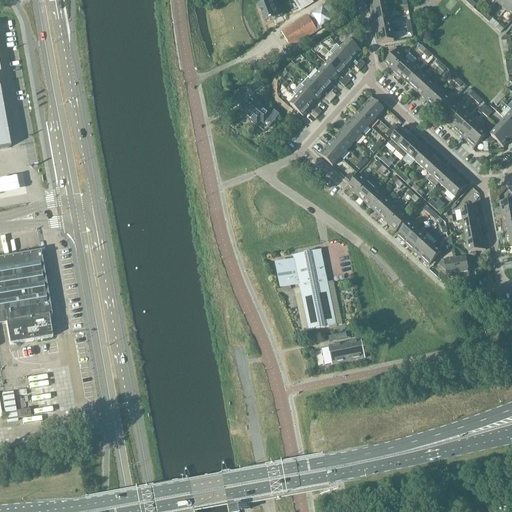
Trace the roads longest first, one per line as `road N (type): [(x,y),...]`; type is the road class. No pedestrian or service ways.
road 1 (unclassified): [(302,511),(280,392),(220,235),(178,0)]
road 2 (trunk): [(511,411),(392,448),(32,511)]
road 3 (trunk): [(134,511),(511,434)]
road 4 (secondary): [(151,511),(95,205)]
road 5 (secondary): [(75,209),(129,511)]
road 6 (secondary): [(35,0),(75,209)]
road 7 (secondary): [(95,205),(57,0)]
road 8 (residential): [(366,82),(482,183)]
